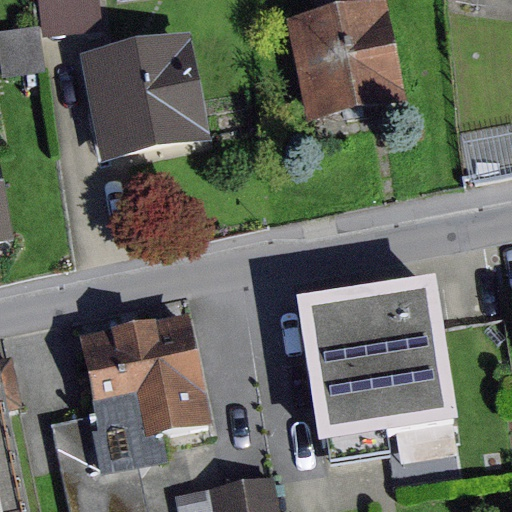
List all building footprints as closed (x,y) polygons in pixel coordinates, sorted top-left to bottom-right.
[(52,0),(56,33),(114,28),(111,0),(52,0)] [(408,98),(399,21),(307,31),(320,139),(379,132),(376,102),(408,98)] [(44,26),(7,30),(12,74),(49,69),(44,26)] [(216,138),(195,47),(101,61),(114,163),(216,138)] [(0,243),(15,240),(0,163),(0,243)] [(434,298),(292,318),(311,456),(453,436),(434,298)] [(193,324),(78,348),(94,423),(57,430),(74,511),(153,511),(147,479),(171,474),(164,442),(215,431),(193,324)] [(0,511),(18,511),(0,432),(0,511)] [(286,511),(282,485),(184,501),(185,511),(286,511)]
